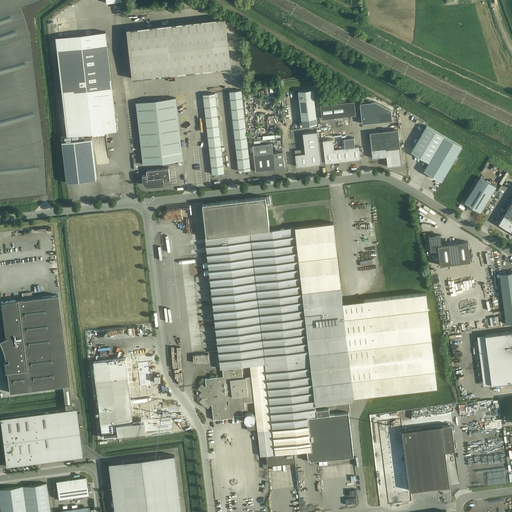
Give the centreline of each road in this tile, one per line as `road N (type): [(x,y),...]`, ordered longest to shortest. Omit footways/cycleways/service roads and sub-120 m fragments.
road 1 (unclassified): [(145,210),(167,199),(378,175),(511,254)]
road 2 (unclassified): [(212,511),(202,430),(164,366),(145,210)]
road 3 (track): [(215,0),(395,104)]
road 4 (unclassified): [(145,210),(131,204),(0,219)]
road 5 (unclassified): [(0,478),(88,467),(99,511)]
road 6 (unclassified): [(351,511),(363,500),(355,419),(367,395)]
